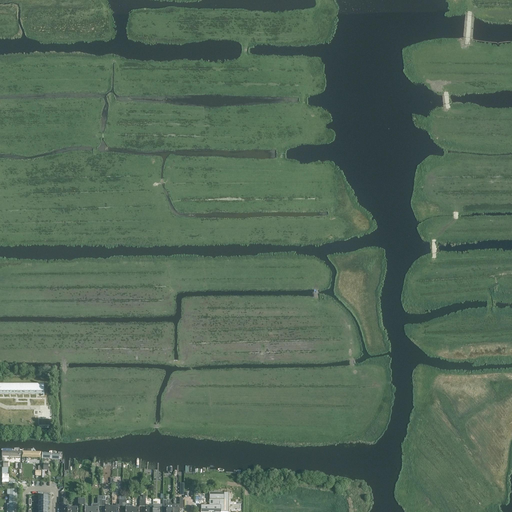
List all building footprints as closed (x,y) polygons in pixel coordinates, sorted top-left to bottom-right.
[(8,490),(8,494),(8,495),(9,495),(9,509),(7,509),(7,511),(17,511),(17,495),(17,490),(8,490)] [(209,506),(201,506),(201,511),(228,511),(229,493),(210,493),(210,499),(209,499),(209,506)] [(102,506),(102,500),(102,496),(98,496),(98,504),(92,504),(92,508),(91,511),(98,511),(98,509),(99,508),(99,506),(102,506)] [(180,499),(180,505),(174,505),(173,511),(179,511),(180,509),(183,509),(183,499),(180,499)] [(64,511),(71,511),(71,508),(71,506),(68,506),(68,504),(66,504),(66,500),(62,500),(62,506),(65,506),(64,511)] [(75,508),(71,508),(71,511),(77,511),(78,506),(82,506),(82,500),(77,500),(77,504),(75,507),(75,508)] [(91,511),(92,508),(88,508),(88,507),(86,504),(86,500),(82,500),(82,506),(85,506),(85,511),(91,511)] [(102,500),(102,506),(106,507),(106,510),(105,511),(112,511),(112,506),(108,506),(108,505),(106,505),(105,505),(105,500),(102,500)] [(118,511),(119,507),(122,507),(123,500),(119,500),(119,505),(116,505),(116,506),(112,506),(112,511),(118,511)] [(132,511),(133,509),(133,507),(133,505),(126,505),(126,500),(123,500),(122,507),(126,507),(125,511),(132,511)] [(152,511),(153,509),(153,507),(153,506),(146,505),(146,501),(143,500),(143,507),(146,507),(146,511),(152,511)] [(173,511),(174,505),(166,505),(166,501),(164,501),(164,507),(167,507),(166,511),(173,511)]
